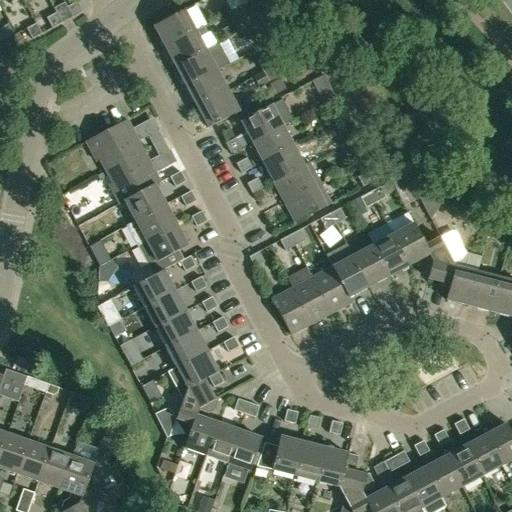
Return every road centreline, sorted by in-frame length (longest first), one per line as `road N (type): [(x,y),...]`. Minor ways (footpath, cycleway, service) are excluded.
road 1 (residential): [(293,375),(230,259),(230,234),(114,18)]
road 2 (residential): [(114,18),(43,69),(0,285)]
road 3 (residential): [(509,379),(484,336),(411,316),(293,375)]
road 4 (residential): [(509,379),(411,426),(315,402),(293,375)]
